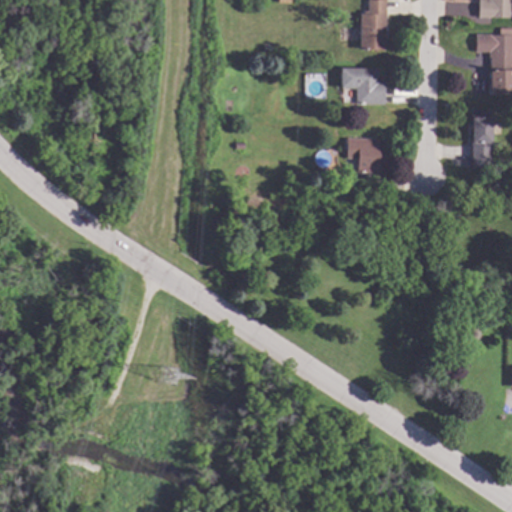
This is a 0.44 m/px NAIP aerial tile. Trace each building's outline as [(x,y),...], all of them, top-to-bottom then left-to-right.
[(382,0),(382,49),(357,49),(358,13),(361,13),(361,10),(366,10),(366,0),(382,0)] [(508,0),(508,17),(476,17),(476,0),(508,0)] [(511,34),(511,92),(487,92),(487,52),(473,51),(474,34),(498,34),(498,29),(511,29),(511,34)] [(376,81),(382,81),(382,104),(353,104),(353,88),(338,88),(338,68),(376,68),(376,81)] [(489,168),(469,168),(470,110),(490,110),(489,168)] [(376,154),(381,154),(380,172),(354,172),(354,158),(344,158),(344,138),(376,138),(376,154)]
